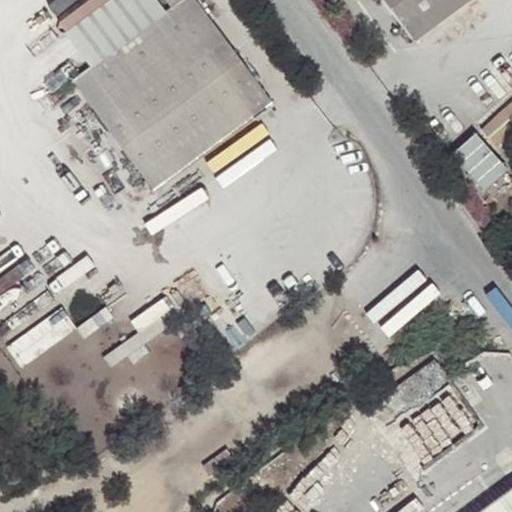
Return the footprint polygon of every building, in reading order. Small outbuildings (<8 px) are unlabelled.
[(112,0),(69,33),(94,67),(167,13),(157,0),(112,0)] [(94,67),(76,80),(157,192),(274,106),(196,0),(184,0),(167,13),(94,67)] [(382,0),(413,40),(467,0),(382,0)] [(511,99),(480,126),(493,144),(511,128),(511,99)] [(24,362),(83,328),(71,307),(12,341),(24,362)] [(511,511),(511,492),(484,511),(511,511)]
